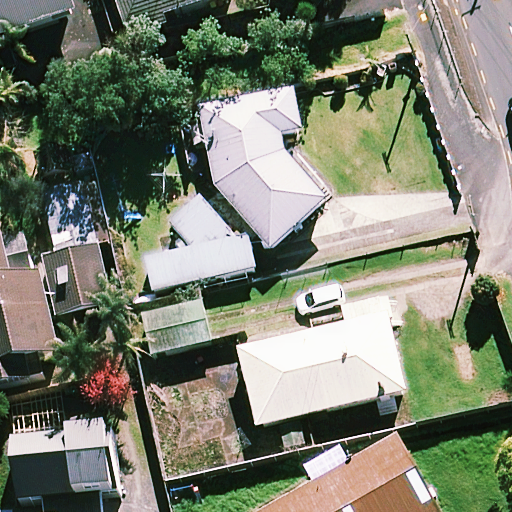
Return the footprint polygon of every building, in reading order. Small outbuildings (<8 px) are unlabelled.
[(0,0),(0,67),(12,64),(8,52),(75,30),(64,0),(0,0)] [(108,0),(121,48),(168,35),(164,22),(231,3),(229,0),(108,0)] [(282,146),(301,141),(292,96),(197,117),(213,194),(273,257),(326,207),(286,164),(282,146)] [(74,155),(34,161),(37,186),(78,180),(74,155)] [(53,260),(113,243),(95,181),(35,198),(53,260)] [(143,259),(150,296),(256,276),(249,239),(232,242),(199,203),(166,230),(184,251),(143,259)] [(113,243),(53,260),(41,264),(57,320),(129,300),(113,243)] [(6,268),(0,244),(0,393),(62,378),(33,262),(6,268)] [(404,400),(385,321),(237,356),(256,435),(404,400)] [(109,511),(108,500),(121,498),(113,437),(18,449),(26,510),(52,507),(52,511),(109,511)] [(435,511),(394,444),(348,472),(338,456),(301,478),(311,494),(281,511),(435,511)]
